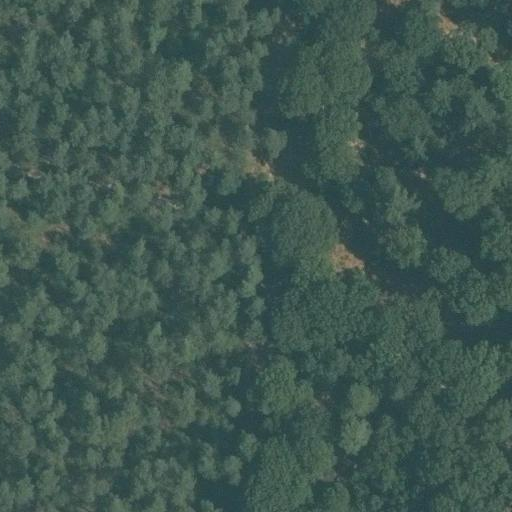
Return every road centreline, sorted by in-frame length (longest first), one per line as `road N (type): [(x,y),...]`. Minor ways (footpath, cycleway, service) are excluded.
road 1 (track): [(480,511),(435,378),(391,324),(228,217),(0,170)]
road 2 (track): [(322,0),(290,511)]
